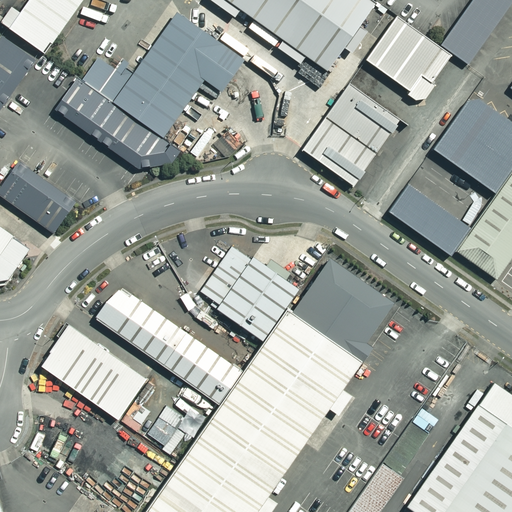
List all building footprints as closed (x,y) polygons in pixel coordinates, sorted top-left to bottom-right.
[(80,0),(25,0),(17,13),(9,7),(0,19),(0,22),(2,24),(1,25),(6,28),(41,54),(80,0)] [(368,0),(207,0),(232,18),(237,10),(280,41),(275,48),(298,64),(303,57),(324,71),(373,3),(368,0)] [(511,0),(470,0),(438,45),(466,65),(511,0)] [(242,60),(174,12),(131,73),(124,68),(128,63),(121,59),(114,70),(96,57),(79,80),(161,138),(201,81),(219,93),(242,60)] [(429,83),(449,55),(394,17),(363,60),(408,92),(405,95),(413,101),(423,99),(433,85),(429,83)] [(0,108),(37,57),(1,33),(0,35),(0,108)] [(79,80),(75,78),(52,110),(136,169),(170,164),(179,150),(161,138),(79,80)] [(351,186),(397,120),(347,85),(300,151),(351,186)] [(466,101),(431,150),(494,195),(511,168),(511,123),(478,99),(466,101)] [(72,199),(18,162),(0,188),(0,191),(53,227),(72,199)] [(511,255),(511,168),(494,195),(470,229),(454,252),(495,280),(511,255)] [(470,229),(407,185),(388,213),(450,257),(454,252),(470,229)] [(14,233),(0,223),(0,277),(9,276),(30,246),(12,234),(14,233)] [(200,289),(220,303),(251,258),(231,244),(200,289)] [(217,306),(264,338),(288,304),(301,286),(254,254),(251,258),(220,303),(217,306)] [(253,511),(398,302),(330,255),(294,308),(288,304),(264,338),(144,511),(253,511)] [(90,315),(217,400),(238,369),(111,283),(90,315)] [(117,418),(146,376),(68,323),(39,365),(117,418)] [(511,511),(511,397),(489,381),(402,505),(412,511),(511,511)] [(187,420),(168,407),(149,437),(168,449),(187,420)] [(431,426),(415,415),(383,461),(399,472),(431,426)] [(375,511),(400,477),(380,463),(345,511),(375,511)]
